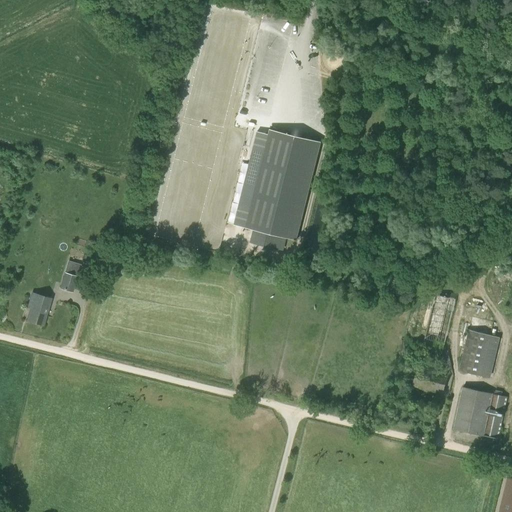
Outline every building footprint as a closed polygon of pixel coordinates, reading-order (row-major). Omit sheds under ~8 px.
[(238,2),(236,9),(248,12),(250,5),(238,2)] [(257,132),(253,146),(234,224),(296,240),(320,143),(269,130),(268,135),(257,132)] [(97,271),(100,260),(85,255),(84,260),(82,266),(81,268),(96,272),(97,271)] [(62,284),(60,289),(73,293),(81,266),(68,262),(62,284)] [(32,304),(27,321),(43,326),(51,299),(32,294),(29,303),(32,304)] [(443,350),(455,300),(435,294),(422,345),(440,350),(445,370),(452,368),(448,351),(443,350)] [(468,330),(459,371),(484,377),(493,336),(468,330)] [(427,390),(443,394),(447,375),(432,372),(432,373),(417,369),(413,385),(428,389),(427,390)] [(453,429),(498,439),(507,397),(502,396),(462,388),(453,429)] [(511,511),(511,478),(506,477),(498,511),(511,511)]
